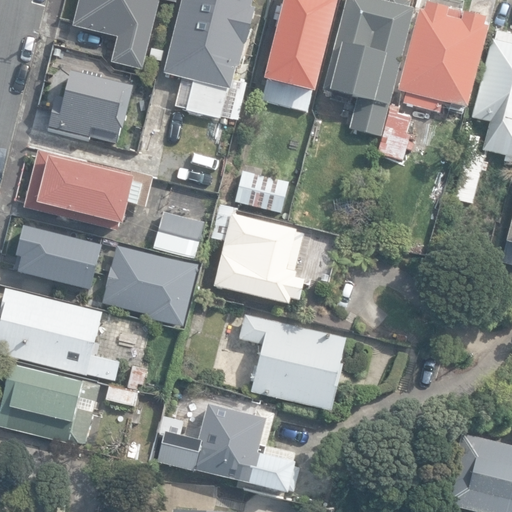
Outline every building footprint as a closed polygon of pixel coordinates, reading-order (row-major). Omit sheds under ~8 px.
[(111,63),(142,71),(159,1),(175,5),(176,0),(79,0),(73,27),(117,38),(111,63)] [(185,112),(220,121),(227,91),(230,92),(235,69),(239,70),(254,11),(251,10),(253,0),(181,0),(163,75),(193,82),(185,112)] [(261,102),(307,113),(311,95),(313,95),(337,2),(334,1),(334,0),(283,0),(263,82),(266,82),(261,102)] [(382,139),(415,11),(408,10),(410,3),(399,0),(348,0),(323,97),(353,105),(347,130),(382,139)] [(471,0),(468,15),(427,4),(425,12),(420,11),(399,91),(406,93),(403,103),(440,113),(443,104),(467,110),(488,29),(485,29),(486,24),(488,25),(495,0),(471,0)] [(483,151),(511,158),(511,36),(498,32),(495,41),(493,40),(473,118),(491,123),(483,151)] [(163,63),(165,53),(151,50),(149,60),(163,63)] [(90,139),(119,146),(133,87),(71,72),(65,97),(55,95),(46,132),(89,142),(90,139)] [(378,154),(404,161),(407,150),(413,151),(415,145),(409,143),(411,136),(406,135),(411,119),(397,115),(399,109),(391,107),(378,154)] [(486,171),(488,163),(483,162),(484,157),(475,155),(479,138),(469,136),(453,199),(472,204),(481,169),(486,171)] [(24,208),(117,231),(124,205),(145,210),(153,178),(131,172),(131,175),(39,152),(24,208)] [(237,204),(283,214),(290,184),(245,173),(237,204)] [(299,301),(304,280),(295,278),(296,272),(294,272),(303,235),(296,233),(296,232),(234,217),(236,210),(219,205),(211,238),(225,241),(214,287),(288,305),(290,299),(299,301)] [(153,249),(194,260),(204,224),(163,213),(153,249)] [(511,216),(500,263),(511,266),(511,216)] [(27,263),(25,274),(94,292),(106,245),(26,224),(17,261),(27,263)] [(200,265),(116,243),(100,306),(183,328),(200,265)] [(88,375),(116,382),(121,363),(91,355),(101,313),(8,291),(3,309),(5,310),(0,330),(0,354),(88,376),(88,375)] [(252,393),(332,412),(343,366),(339,365),(346,340),(340,339),(246,316),(240,340),(263,346),(252,393)] [(406,346),(407,337),(397,336),(396,345),(406,346)] [(0,402),(0,427),(78,447),(79,444),(87,446),(102,387),(10,364),(0,402)] [(128,388),(138,391),(140,386),(144,387),(148,370),(134,366),(128,388)] [(107,400),(134,407),(138,393),(110,386),(107,400)] [(254,417),(208,405),(199,443),(179,438),(183,422),(165,417),(160,437),(164,438),(158,463),(288,495),(296,463),(292,463),(294,455),(265,447),(273,414),(256,410),(254,417)] [(445,505),(472,511),(511,511),(511,447),(463,435),(445,505)]
